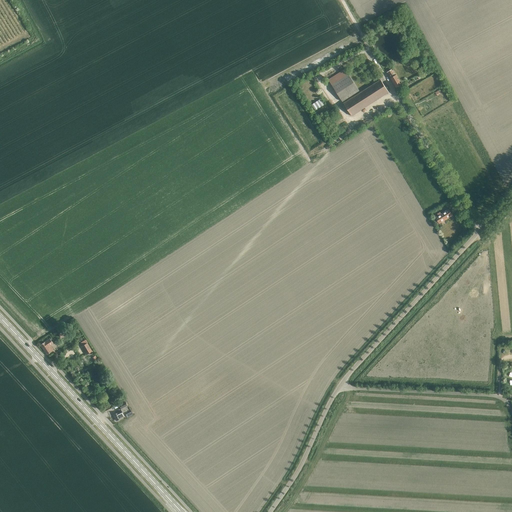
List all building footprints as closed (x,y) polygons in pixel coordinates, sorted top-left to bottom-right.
[(328,79),(332,85),(342,101),(359,90),(345,68),(328,79)] [(397,75),(398,74),(397,72),(395,73),(392,69),(387,73),(396,87),(402,84),(397,75)] [(351,116),(362,109),(365,107),(388,92),(380,79),(343,103),(351,116)] [(452,217),(453,216),(449,210),(436,218),(438,222),(437,223),(438,223),(439,223),(451,216),(452,217)] [(47,354),(53,350),(47,340),(40,345),(47,354)] [(82,346),(82,347),(87,355),(93,350),(87,340),(80,343),(82,346)] [(116,421),(124,417),(121,411),(113,415),(116,421)]
